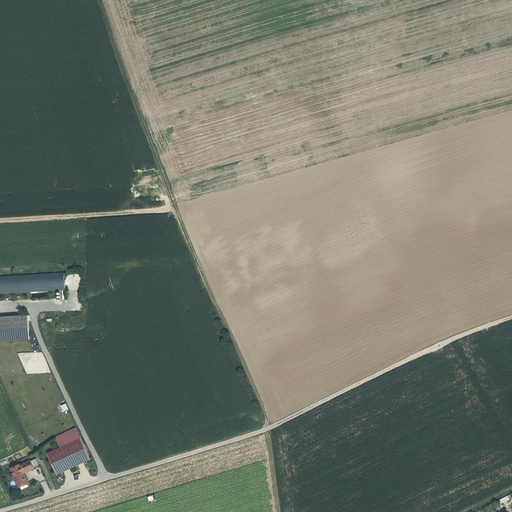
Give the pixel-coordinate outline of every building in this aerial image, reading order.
[(0,294),(65,290),(64,274),(0,277),(0,294)] [(0,341),(29,340),(28,317),(0,318),(0,341)] [(60,448),(81,438),(76,428),(55,437),(60,448)] [(81,438),(60,448),(47,454),(57,475),(91,460),(81,438)] [(30,462),(23,465),(26,472),(34,469),(30,462)] [(20,466),(20,465),(11,470),(18,486),(27,482),(24,473),(20,466)]
